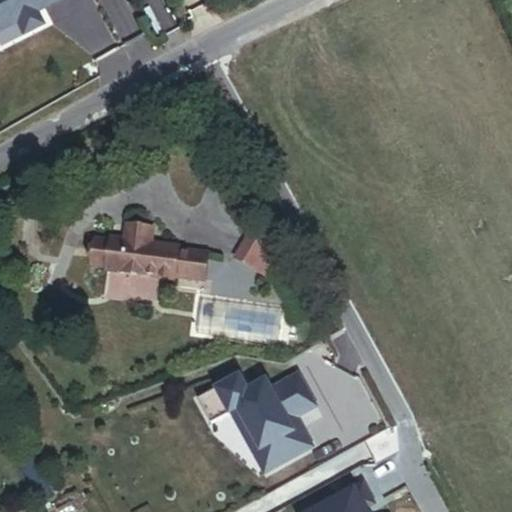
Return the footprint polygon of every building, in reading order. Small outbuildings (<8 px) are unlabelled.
[(32,13),(59,0),(0,0),(0,29),(13,23),(19,36),(39,26),(32,13)] [(209,246),(182,242),(183,239),(152,236),(153,229),(125,226),(124,232),(99,229),(95,260),(206,273),(209,246)] [(266,274),(281,245),(251,230),(236,259),(266,274)] [(197,390),(209,413),(228,403),(237,398),(271,460),(300,444),(289,424),(300,418),(294,409),(315,397),(297,365),(269,380),(264,371),(246,381),(238,367),(197,390)] [(228,403),(262,465),(271,460),(237,398),(228,403)] [(289,424),(300,444),(311,438),(300,418),(289,424)] [(363,474),(299,509),(300,511),(391,511),(389,508),(381,511),(372,511),(365,498),(373,494),(363,474)]
